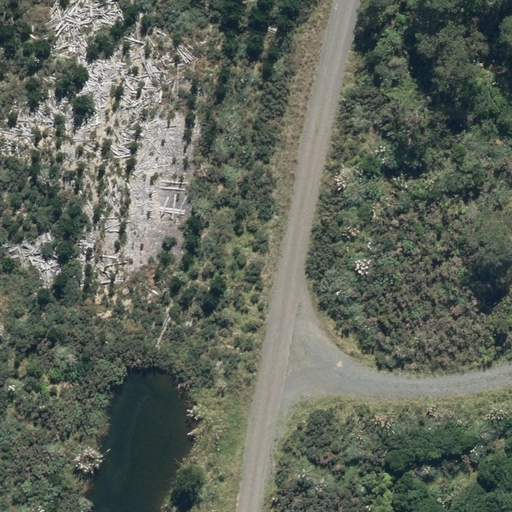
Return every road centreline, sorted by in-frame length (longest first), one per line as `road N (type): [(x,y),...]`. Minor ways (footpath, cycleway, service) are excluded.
road 1 (track): [(339,0),(265,335)]
road 2 (track): [(265,335),(326,366),(417,376),(511,361)]
road 3 (track): [(265,335),(251,511)]
